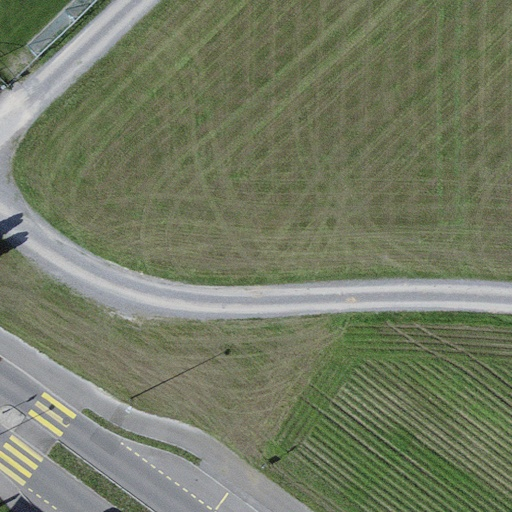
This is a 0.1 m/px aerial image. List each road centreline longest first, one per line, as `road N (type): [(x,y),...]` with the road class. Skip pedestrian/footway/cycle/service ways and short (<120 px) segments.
road 1 (track): [(511,305),(469,298),(161,305),(93,283),(0,208)]
road 2 (tertiary): [(184,511),(0,387)]
road 3 (track): [(0,133),(138,0)]
